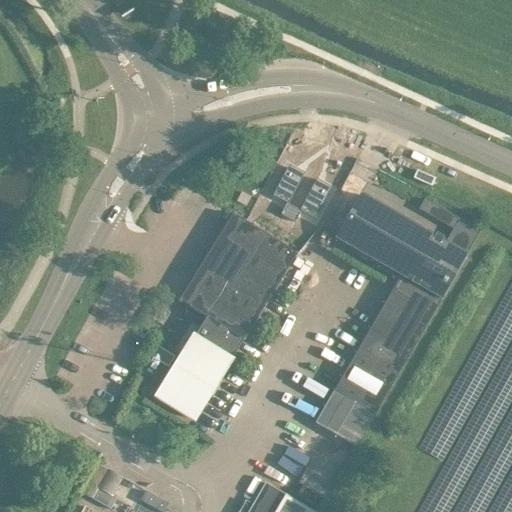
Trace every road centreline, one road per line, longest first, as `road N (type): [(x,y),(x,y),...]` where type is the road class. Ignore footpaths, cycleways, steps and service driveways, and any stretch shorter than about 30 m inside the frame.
road 1 (tertiary): [(386,105),(315,77),(274,76),(159,99)]
road 2 (tertiary): [(159,124),(281,100),(386,105)]
road 3 (tertiary): [(53,310),(144,166),(159,124)]
road 4 (tertiary): [(132,125),(73,236),(53,310)]
road 5 (tertiary): [(511,163),(386,105)]
